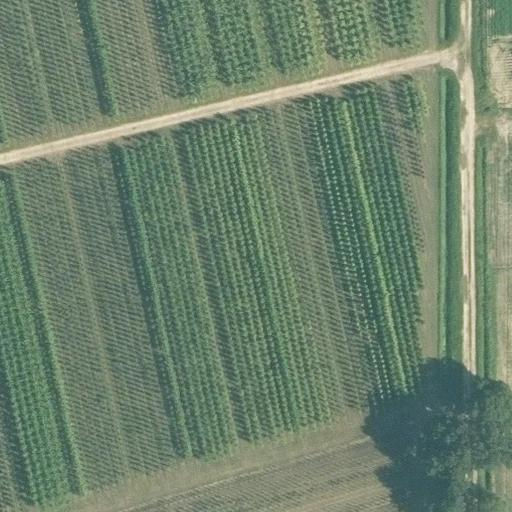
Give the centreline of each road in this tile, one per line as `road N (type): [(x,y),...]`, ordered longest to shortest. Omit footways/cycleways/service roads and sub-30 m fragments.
road 1 (track): [(474,511),(471,0)]
road 2 (track): [(0,166),(471,53)]
